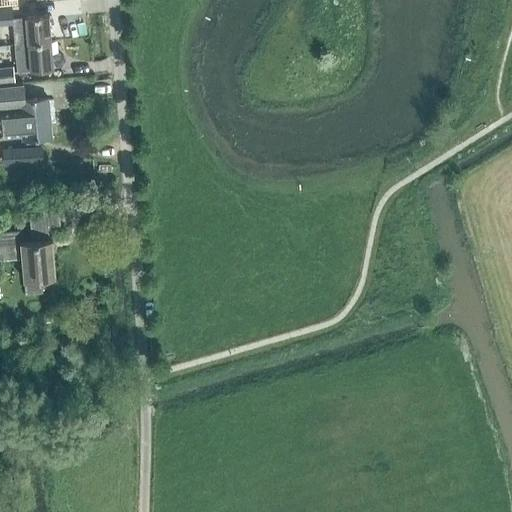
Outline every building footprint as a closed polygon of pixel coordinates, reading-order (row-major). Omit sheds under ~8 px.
[(26,44),(50,42),(48,15),(24,17),(24,18),(13,19),(14,28),(24,27),(26,44)] [(28,71),(53,69),(50,42),(26,44),(15,45),(17,71),(28,70),(28,71)] [(0,83),(11,82),(9,67),(0,67),(0,83)] [(0,116),(2,138),(22,136),(22,140),(50,137),(47,98),(23,100),(21,85),(0,87),(0,116)] [(3,149),(4,164),(44,162),(43,147),(3,149)] [(41,292),(40,280),(55,279),(51,239),(47,239),(46,228),(59,226),(57,209),(28,211),(31,241),(20,242),(19,231),(0,232),(0,259),(20,258),(22,281),(23,281),(25,294),(41,292)]
